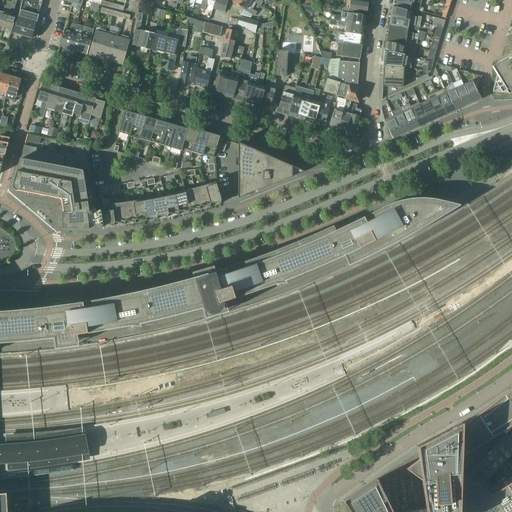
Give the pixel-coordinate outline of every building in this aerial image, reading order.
[(12,3),(3,30),(10,32),(16,16),(12,15),(17,0),(12,0),(12,3)] [(23,0),(21,10),(20,10),(18,18),(12,33),(31,39),(36,23),(35,23),(37,16),(38,16),(42,0),(40,0),(23,0)] [(221,0),(215,0),(216,1),(215,1),(213,9),(214,9),(219,10),(221,0)] [(227,0),(226,0),(221,0),(219,10),(224,12),(228,0),(227,0)] [(234,0),(233,1),(232,3),(244,10),(246,7),(250,0),(234,0)] [(342,5),(342,10),(348,11),(366,14),(368,2),(358,0),(350,0),(349,7),(348,7),(348,6),(342,5)] [(394,0),(393,4),(409,9),(417,11),(419,7),(421,0),(419,0),(394,0)] [(447,0),(445,10),(450,11),(453,0),(447,0)] [(0,11),(0,12),(0,11),(0,29),(3,30),(12,3),(7,2),(5,7),(2,6),(0,11)] [(392,6),(391,15),(421,23),(421,17),(416,16),(416,17),(410,16),(411,11),(392,6)] [(159,15),(160,10),(150,7),(149,12),(159,15)] [(160,10),(159,15),(158,20),(163,21),(165,16),(166,11),(160,10)] [(112,16),(124,19),(125,14),(113,11),(112,16)] [(331,15),(330,20),(340,22),(346,22),(347,20),(352,21),(352,23),(365,25),(365,23),(364,23),(366,16),(348,13),(342,12),(341,17),(331,15)] [(137,22),(132,46),(141,48),(144,32),(139,31),(141,23),(143,14),(138,13),(137,22)] [(391,15),(389,24),(408,29),(409,25),(415,26),(415,27),(417,27),(420,28),(421,23),(391,15)] [(257,23),(258,23),(240,17),(238,25),(256,34),(257,23)] [(436,27),(443,29),(445,20),(434,17),(432,25),(436,26),(436,27)] [(65,31),(61,47),(70,49),(77,25),(76,24),(77,21),(73,20),(70,33),(69,32),(65,31)] [(330,20),(329,25),(332,25),(346,27),(345,33),(363,35),(364,28),(364,29),(365,25),(352,23),(352,21),(347,20),(346,22),(340,22),(330,20)] [(144,32),(141,48),(150,51),(154,35),(157,24),(151,23),(148,34),(144,32)] [(389,24),(388,33),(418,40),(419,35),(413,34),(407,33),(408,29),(389,24)] [(77,25),(70,49),(78,52),(83,36),(85,29),(85,28),(77,25)] [(434,36),(440,37),(443,29),(436,27),(434,36)] [(83,36),(78,52),(87,54),(92,38),(94,30),(85,28),(85,29),(83,36)] [(163,60),(162,68),(173,71),(176,57),(179,46),(184,47),(185,47),(187,30),(182,30),(178,29),(175,39),(175,40),(171,40),(166,38),(163,54),(169,55),(170,55),(169,61),(163,60)] [(227,30),(223,44),(233,46),(233,45),(236,32),(227,30)] [(88,55),(123,65),(130,41),(95,31),(88,55)] [(337,31),(335,42),(339,42),(361,45),(363,35),(345,33),(337,31)] [(388,33),(386,42),(405,46),(406,42),(412,44),(417,44),(418,40),(388,33)] [(154,35),(150,51),(163,54),(166,38),(154,35)] [(440,37),(434,36),(431,44),(438,45),(440,37)] [(339,42),(337,56),(360,59),(362,45),(361,45),(339,42)] [(405,46),(405,47),(386,43),(384,51),(413,56),(414,56),(415,52),(412,51),(412,47),(405,46)] [(233,49),(233,46),(223,44),(220,57),(230,60),(232,52),(233,49)] [(431,44),(429,51),(436,53),(438,45),(431,44)] [(276,65),(275,76),(286,76),(288,51),(278,50),(276,65)] [(383,62),(384,62),(383,66),(384,66),(404,67),(406,67),(410,68),(413,56),(384,51),(383,62)] [(433,60),(436,53),(429,51),(427,59),(433,60)] [(511,54),(500,62),(492,67),(497,75),(492,93),(505,88),(506,90),(511,86),(511,54)] [(314,56),(312,63),(319,65),(321,58),(314,56)] [(183,62),(179,83),(189,85),(193,66),(195,67),(197,58),(190,57),(189,63),(183,62)] [(330,59),(330,58),(322,57),(320,65),(328,67),(329,64),(330,59)] [(424,70),(430,72),(433,60),(424,58),(423,64),(425,64),(424,70)] [(197,70),(193,85),(207,88),(210,73),(211,74),(214,60),(209,59),(208,59),(205,71),(197,70)] [(328,68),(327,79),(338,82),(338,78),(339,70),(339,61),(340,59),(330,59),(329,64),(328,67),(328,68)] [(241,72),(233,99),(242,102),(248,82),(250,74),(250,72),(252,62),(242,60),(240,66),(239,71),(241,72)] [(339,70),(359,72),(359,63),(339,61),(339,70)] [(230,77),(224,97),(233,99),(241,72),(239,71),(240,66),(238,65),(236,72),(231,71),(230,74),(231,74),(230,77)] [(384,66),(383,76),(403,77),(404,67),(384,66)] [(215,86),(213,94),(215,94),(224,97),(230,77),(231,74),(230,74),(217,70),(216,75),(218,75),(215,86)] [(338,78),(358,80),(359,72),(339,70),(338,78)] [(0,72),(0,90),(6,92),(11,77),(6,76),(6,75),(0,72)] [(248,82),(242,102),(251,105),(259,74),(255,73),(255,76),(250,74),(248,82)] [(259,74),(251,105),(260,107),(266,87),(261,86),(265,74),(260,73),(259,74)] [(6,92),(4,99),(15,102),(16,98),(17,97),(21,98),(24,86),(20,85),(21,80),(16,79),(16,78),(12,76),(11,77),(6,92)] [(383,76),(383,86),(403,87),(403,77),(383,76)] [(475,80),(464,85),(471,103),(472,104),(481,100),(478,91),(481,77),(475,80)] [(266,87),(260,107),(270,110),(275,90),(275,81),(275,79),(272,78),(269,88),(266,87)] [(327,78),(323,91),(336,96),(340,82),(338,82),(327,79),(327,78)] [(357,88),(358,80),(338,78),(338,82),(340,82),(357,88)] [(340,82),(336,96),(358,102),(357,89),(357,88),(340,82)] [(43,83),(38,100),(43,102),(38,117),(43,118),(46,109),(45,108),(52,86),(43,83)] [(464,85),(455,89),(462,107),(463,108),(472,104),(471,103),(464,85)] [(52,86),(45,108),(46,109),(54,111),(60,89),(52,86)] [(285,86),(277,112),(288,115),(295,89),(285,86)] [(295,89),(288,115),(297,117),(302,98),(305,89),(296,86),(295,89)] [(444,88),(435,92),(445,114),(446,116),(454,112),(454,110),(446,93),(444,88)] [(60,89),(54,111),(63,113),(69,91),(60,89)] [(302,98),(297,117),(306,120),(314,92),(305,89),(302,98)] [(314,92),(306,120),(314,122),(320,103),(317,102),(320,90),(315,89),(315,90),(314,92)] [(446,93),(454,110),(454,112),(463,108),(462,107),(455,89),(446,93)] [(63,113),(59,126),(64,128),(68,115),(71,116),(72,114),(78,94),(69,91),(63,113)] [(435,92),(426,96),(428,101),(436,118),(437,120),(446,116),(445,114),(435,92)] [(78,94),(72,114),(81,116),(87,96),(78,94)] [(80,119),(80,122),(88,125),(89,123),(91,116),(96,99),(87,96),(81,116),(80,119)] [(320,103),(314,122),(324,125),(332,97),(328,96),(327,98),(326,98),(324,104),(320,103)] [(334,110),(329,127),(338,129),(346,100),(337,98),(337,101),(340,102),(338,111),(334,110)] [(91,116),(89,123),(93,125),(92,127),(97,129),(105,101),(96,99),(91,116)] [(338,129),(347,131),(351,114),(348,114),(351,101),(346,100),(338,129)] [(420,105),(427,122),(428,124),(437,120),(436,118),(428,101),(420,105)] [(410,106),(419,126),(419,127),(428,124),(427,122),(420,105),(419,102),(410,106)] [(347,131),(356,134),(362,114),(361,110),(356,109),(357,105),(354,104),(351,114),(347,131)] [(409,104),(400,108),(402,113),(410,130),(410,131),(419,127),(419,126),(410,106),(409,104)] [(400,108),(391,112),(393,117),(401,134),(402,135),(410,131),(410,130),(402,113),(400,108)] [(125,111),(119,133),(130,136),(136,114),(125,111)] [(136,114),(130,136),(137,138),(140,139),(146,117),(136,114)] [(138,144),(149,147),(150,142),(157,120),(146,117),(140,139),(138,144)] [(393,117),(384,121),(390,139),(392,138),(393,139),(402,135),(401,134),(393,117)] [(157,120),(150,142),(161,145),(167,123),(157,120)] [(167,123),(161,145),(171,148),(177,126),(167,123)] [(41,128),(31,125),(29,132),(39,134),(41,128)] [(177,126),(171,148),(181,151),(182,151),(182,149),(188,129),(187,129),(177,126)] [(41,127),(41,128),(39,134),(47,136),(49,129),(41,127)] [(49,127),(49,129),(47,136),(56,137),(58,133),(59,130),(49,127)] [(188,129),(182,149),(192,152),(199,130),(188,127),(187,129),(188,129)] [(199,130),(192,152),(203,155),(209,133),(199,130)] [(67,131),(65,139),(73,141),(75,133),(67,131)] [(209,133),(203,155),(210,157),(214,158),(219,139),(220,137),(209,133)] [(0,155),(5,156),(6,153),(6,150),(10,138),(9,138),(0,135),(0,155)] [(84,137),(82,143),(89,145),(91,139),(84,137)] [(220,143),(218,150),(224,152),(226,145),(220,143)] [(298,168),(238,143),(239,196),(239,198),(298,175),(298,168)] [(496,164),(503,160),(502,156),(494,159),(496,164)] [(102,210),(89,212),(83,171),(20,159),(13,185),(13,186),(13,187),(13,188),(13,189),(14,189),(14,190),(15,190),(16,191),(58,199),(59,199),(60,200),(61,200),(61,201),(61,202),(62,202),(62,206),(63,212),(62,212),(62,229),(89,229),(89,226),(103,227),(103,224),(102,210)] [(205,186),(211,203),(221,204),(221,201),(221,199),(216,182),(205,186)] [(205,186),(195,188),(200,206),(211,207),(211,203),(205,186)] [(195,188),(185,191),(190,209),(200,210),(200,206),(195,188)] [(185,191),(175,194),(179,212),(189,213),(190,209),(185,191)] [(175,194),(164,196),(169,214),(179,215),(179,212),(175,194)] [(164,196),(154,198),(158,216),(168,217),(169,214),(164,196)] [(154,198),(144,200),(147,218),(157,220),(158,216),(154,198)] [(29,511),(29,499),(8,500),(7,497),(7,493),(0,493),(0,343),(35,340),(54,338),(55,343),(56,349),(79,346),(78,340),(77,335),(98,332),(119,328),(139,324),(160,319),(181,314),(203,308),(204,313),(205,318),(228,312),(226,306),(225,302),(241,297),(264,288),(294,277),(317,268),(342,257),(344,256),(347,261),(349,265),(360,260),(369,255),(379,251),(389,246),(403,238),(418,230),(427,225),(437,219),(459,206),(452,204),(450,203),(441,201),(437,200),(433,200),(430,199),(422,199),(411,199),(408,200),(405,200),(402,201),(401,201),(396,203),(392,204),(391,204),(391,205),(387,206),(382,208),(381,209),(373,213),(372,214),(352,224),(335,232),(333,227),(323,232),(313,236),(303,240),(284,248),(274,252),(254,259),(245,262),(235,266),(226,269),(215,272),(214,267),(193,273),(194,278),(185,281),(184,281),(175,283),(174,284),(165,286),(164,286),(155,289),(154,289),(145,291),(144,291),(135,293),(133,293),(124,295),(123,295),(123,296),(114,297),(113,297),(113,298),(104,299),(103,299),(103,300),(94,301),(92,301),(72,304),(71,303),(69,302),(67,302),(66,301),(64,300),(62,300),(60,300),(58,300),(57,300),(55,300),(53,300),(51,301),(49,302),(48,302),(46,303),(45,304),(43,306),(42,307),(41,308),(40,308),(40,309),(31,310),(30,309),(30,310),(21,311),(20,310),(20,311),(10,311),(9,311),(9,312),(0,312),(0,511),(29,511)] [(144,200),(133,201),(136,220),(147,221),(147,218),(144,200)] [(133,201),(123,203),(126,221),(136,223),(136,220),(133,201)] [(123,203),(112,204),(115,223),(125,225),(126,221),(123,203)] [(112,204),(101,205),(102,210),(103,224),(114,226),(115,223),(112,204)] [(346,502),(346,503),(346,504),(346,505),(347,506),(347,507),(350,511),(511,511),(511,391),(469,420),(461,425),(461,423),(417,446),(418,453),(377,479),(349,497),(348,498),(347,499),(347,500),(346,501),(346,502)]
